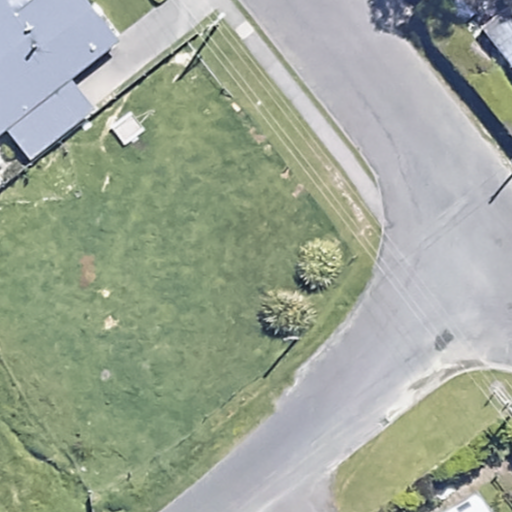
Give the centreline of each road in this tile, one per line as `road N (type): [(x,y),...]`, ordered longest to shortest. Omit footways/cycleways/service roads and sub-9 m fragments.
road 1 (residential): [(171,511),(496,258)]
road 2 (residential): [(293,0),(496,258)]
